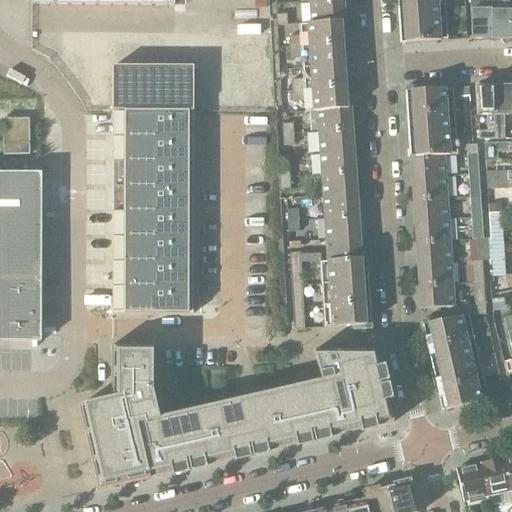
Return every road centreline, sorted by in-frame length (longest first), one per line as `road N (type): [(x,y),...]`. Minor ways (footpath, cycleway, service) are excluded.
road 1 (unclassified): [(0,385),(45,384),(70,365),(73,135),(52,86),(0,47)]
road 2 (residential): [(424,447),(394,326),(376,68)]
road 3 (residential): [(144,511),(424,447)]
road 4 (residential): [(376,68),(511,62)]
